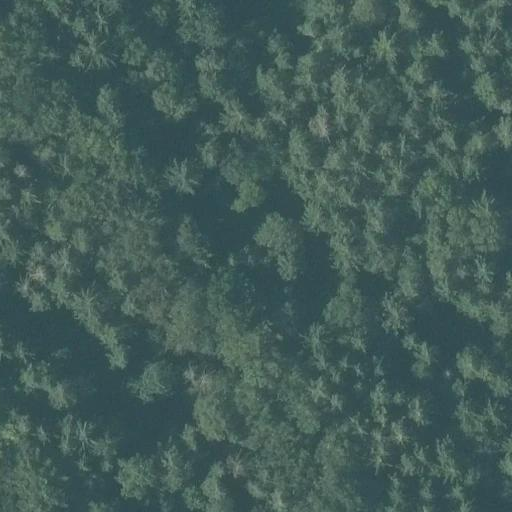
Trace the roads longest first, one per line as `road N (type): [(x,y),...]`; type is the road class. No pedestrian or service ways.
road 1 (track): [(119,0),(511,498)]
road 2 (track): [(60,511),(511,145)]
